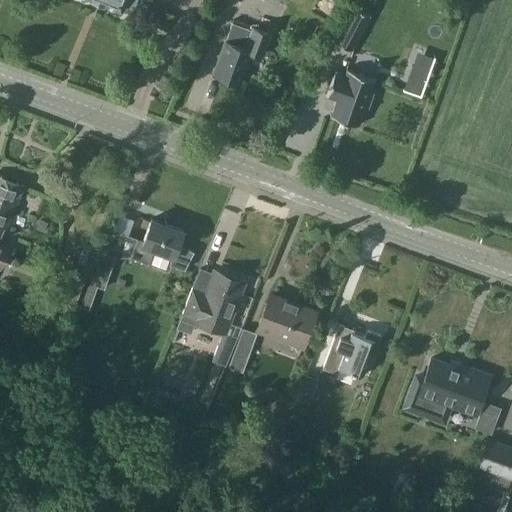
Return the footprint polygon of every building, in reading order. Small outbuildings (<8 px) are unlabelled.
[(95,0),(121,11),(122,9),(121,9),(124,3),(132,7),(135,0),(95,0)] [(353,6),(334,41),(352,51),(370,15),(353,6)] [(231,22),(225,41),(213,73),(215,74),(214,78),(232,84),(236,81),(239,82),(250,51),(261,54),(268,33),(253,28),(253,30),(231,22)] [(375,80),(375,79),(346,69),(346,70),(344,77),(335,74),(335,73),(334,73),(326,96),(327,97),(327,96),(336,99),(331,114),(330,114),(330,115),(359,125),(359,124),(358,124),(364,107),(368,108),(373,92),(370,91),(374,80),(375,80)] [(0,176),(0,262),(6,246),(0,243),(0,231),(2,227),(6,229),(23,185),(0,176)] [(112,219),(104,241),(126,249),(134,227),(112,219)] [(129,256),(147,263),(171,271),(173,265),(171,264),(172,263),(183,269),(193,251),(178,243),(183,231),(150,219),(143,240),(136,238),(134,242),(131,240),(125,254),(129,256)] [(101,253),(82,307),(90,310),(99,288),(106,290),(117,259),(101,253)] [(81,277),(87,260),(68,254),(62,271),(81,277)] [(204,292),(191,288),(182,313),(194,318),(193,320),(215,328),(218,319),(228,323),(243,284),(212,272),(204,292)] [(314,311),(269,294),(257,327),(301,345),(314,311)] [(336,372),(338,367),(362,375),(369,355),(372,356),(380,335),(366,331),(363,336),(351,331),(352,329),(339,324),(322,367),(336,372)] [(242,327),(227,366),(242,371),(256,332),(242,327)] [(452,366),(431,358),(424,378),(416,376),(405,406),(443,420),(450,404),(475,413),(489,375),(475,370),(473,374),(458,368),(457,370),(451,368),(452,366)] [(312,404),(321,380),(306,374),(297,399),(312,404)] [(490,469),(511,477),(511,449),(487,441),(478,465),(480,465),(475,478),(486,482),(490,469)]
